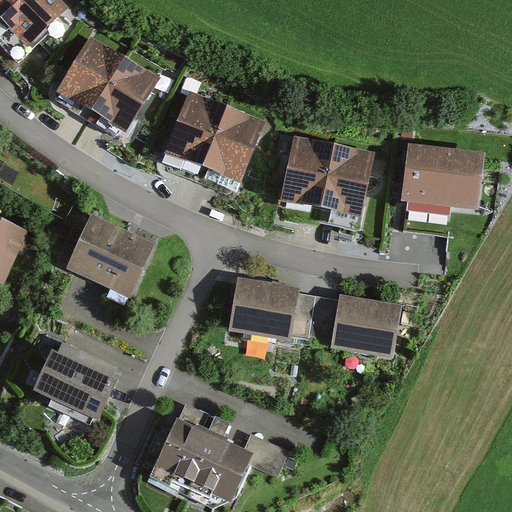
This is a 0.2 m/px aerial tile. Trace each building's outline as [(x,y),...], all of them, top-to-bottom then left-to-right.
[(65,11),(54,0),(0,0),(0,37),(18,56),(65,11)] [(95,112),(124,63),(93,45),(64,93),(95,112)] [(126,130),(155,82),(124,63),(95,112),(126,130)] [(204,167),(226,113),(194,100),(172,154),(204,167)] [(237,181),(259,126),(226,113),(204,167),(237,181)] [(323,209),(334,151),(298,144),(287,202),(323,209)] [(359,217),(370,159),(334,151),(323,209),(359,217)] [(481,160),(413,152),(408,203),(476,211),(481,160)] [(156,245),(92,216),(67,272),(131,301),(156,245)] [(34,238),(0,222),(0,281),(11,287),(34,238)] [(301,290),(238,281),(229,335),(292,345),(301,290)] [(402,308),(340,298),(331,353),(394,363),(402,308)] [(118,383),(52,353),(34,395),(99,424),(118,383)] [(266,457),(193,423),(170,472),(243,506),(266,457)]
